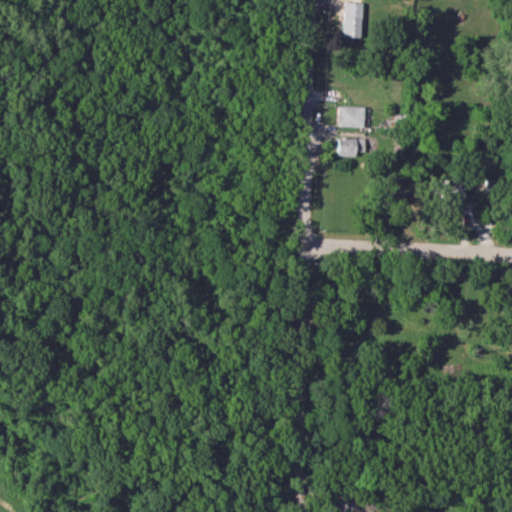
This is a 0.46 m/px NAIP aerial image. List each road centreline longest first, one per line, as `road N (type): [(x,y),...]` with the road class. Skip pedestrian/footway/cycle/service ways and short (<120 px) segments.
road 1 (residential): [(310,0),(292,511)]
road 2 (residential): [(301,240),(511,253)]
